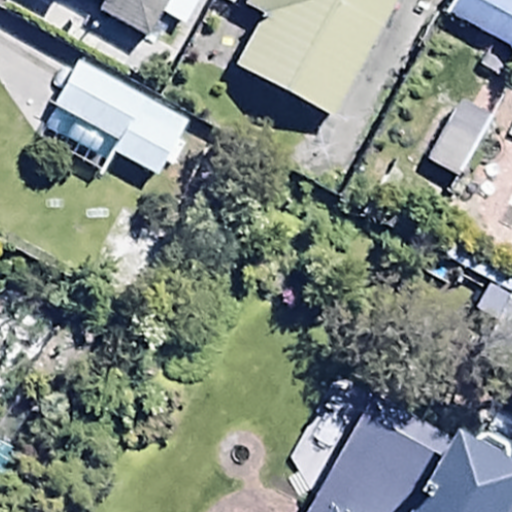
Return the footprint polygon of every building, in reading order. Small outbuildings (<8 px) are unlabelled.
[(89,0),(93,2),(88,12),(137,39),(151,13),(181,29),(197,0),(89,0)] [(241,0),(238,6),(259,18),(233,65),(325,116),(389,0),(241,0)] [(511,0),(448,0),(441,14),(510,51),(496,77),(511,85),(511,0)] [(190,80),(68,15),(40,67),(104,101),(100,109),(158,140),(190,80)] [(454,96),(417,166),(453,185),(491,116),(454,96)] [(167,241),(120,214),(79,287),(126,313),(167,241)] [(511,297),(475,361),(511,383),(511,297)] [(511,511),(511,454),(445,417),(437,431),(369,392),(300,511),(511,511)]
